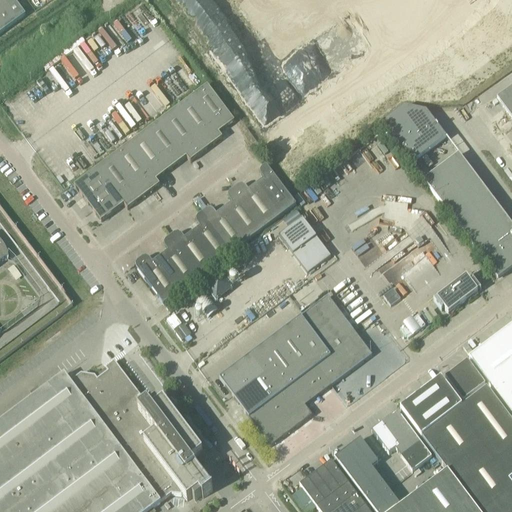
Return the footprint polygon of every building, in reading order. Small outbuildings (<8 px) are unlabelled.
[(12,0),(0,0),(0,36),(26,17),(12,0)] [(219,135),(234,123),(207,87),(191,99),(218,135),(219,135)] [(503,109),(511,102),(511,89),(497,101),(503,109)] [(219,135),(218,135),(191,99),(175,111),(206,152),(222,140),(219,135)] [(509,117),(511,115),(511,102),(503,109),(509,117)] [(446,140),(426,113),(404,109),(381,126),(411,167),(446,140)] [(190,164),(206,152),(175,111),(160,123),(187,159),(186,159),(190,164)] [(156,182),(186,159),(187,159),(160,123),(128,146),(156,182)] [(156,182),(128,146),(113,158),(143,199),(160,187),(156,182)] [(511,227),(458,156),(423,183),(484,263),(498,282),(511,270),(511,227)] [(127,211),(143,199),(113,158),(97,170),(111,188),(124,206),(127,211)] [(280,219),(296,207),(266,167),(262,170),(260,174),(261,177),(264,181),(256,187),(280,219)] [(87,205),(111,188),(97,170),(74,187),(87,205)] [(264,231),(280,219),(256,187),(248,193),(245,189),(242,187),(238,188),(234,191),(264,231)] [(101,223),(124,206),(111,188),(87,205),(101,223)] [(248,243),(264,231),(234,191),(230,194),(228,198),(229,201),(232,205),(224,211),(248,243)] [(232,255),(248,243),(224,211),(216,217),(213,213),(210,211),(206,212),(202,215),(232,255)] [(216,267),(232,255),(202,215),(198,218),(196,222),(197,225),(200,229),(192,235),(216,267)] [(302,220),(278,238),(307,277),(331,259),(302,220)] [(200,279),(216,267),(192,235),(184,241),(181,237),(178,235),(175,236),(170,239),(200,279)] [(419,238),(415,242),(418,246),(423,243),(419,238)] [(184,291),(200,279),(170,239),(166,242),(164,246),(165,249),(168,253),(160,259),(184,291)] [(164,307),(184,291),(160,259),(152,265),(150,261),(146,259),(143,260),(137,264),(135,267),(136,271),(164,307)] [(216,302),(232,289),(220,273),(204,286),(216,302)] [(473,281),(470,283),(466,278),(434,302),(434,301),(433,302),(441,313),(442,312),(442,311),(444,309),(448,315),(480,291),(480,292),(481,291),(473,281)] [(393,291),(383,298),(390,308),(400,301),(393,291)] [(305,408),(372,357),(328,299),(219,380),(271,449),(312,418),(305,408)] [(170,315),(177,309),(174,304),(166,310),(170,315)] [(175,315),(167,321),(182,340),(190,334),(175,315)] [(400,331),(408,341),(426,328),(418,318),(400,331)] [(511,327),(469,360),(511,417),(511,327)] [(147,405),(147,406),(114,363),(106,370),(108,373),(97,381),(95,378),(81,376),(70,384),(64,376),(0,424),(0,511),(150,511),(161,504),(171,496),(181,497),(183,496),(187,503),(192,499),(195,503),(202,498),(203,500),(213,492),(194,468),(200,464),(197,459),(203,455),(163,402),(158,406),(156,403),(149,407),(147,405)] [(463,403),(485,386),(467,363),(445,379),(463,403)] [(420,438),(440,423),(461,407),(441,381),(421,396),(400,412),(420,438)] [(511,511),(511,487),(509,483),(511,480),(511,423),(487,390),(462,409),(461,407),(440,423),(420,438),(447,474),(446,475),(473,511),(511,511)] [(401,459),(420,445),(397,414),(371,433),(389,457),(395,452),(401,459)] [(371,470),(378,465),(360,441),(335,461),(358,491),(377,477),(371,470)] [(412,474),(431,460),(420,445),(401,459),(412,474)] [(340,492),(348,486),(331,463),(323,469),(340,492)] [(332,498),(340,492),(323,469),(316,475),(332,498)] [(324,504),(332,498),(316,475),(308,481),(324,504)] [(473,511),(446,475),(396,511),(473,511)] [(373,511),(393,511),(400,507),(377,477),(358,491),(373,511)] [(316,510),(324,504),(308,481),(300,487),(316,510)] [(318,511),(336,511),(357,497),(348,486),(340,492),(332,498),(324,504),(316,510),(318,511)] [(360,511),(365,508),(357,497),(336,511),(360,511)]
